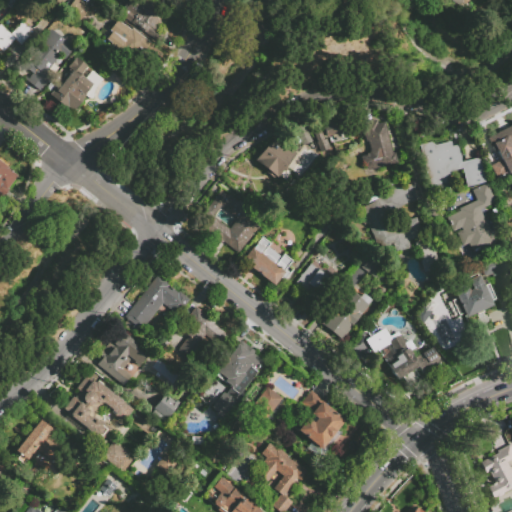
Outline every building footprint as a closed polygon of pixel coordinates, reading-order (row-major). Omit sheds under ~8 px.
[(3,0),(2,2),(11,11),(20,0),(3,0)] [(73,0),(79,0),(88,8),(80,19),(67,8),(73,0)] [(130,0),(143,0),(164,13),(150,36),(120,16),(130,0)] [(440,0),(440,1),(457,11),(463,0),(440,0)] [(117,19),(131,29),(132,27),(151,42),(135,63),(115,48),(116,46),(104,37),(117,19)] [(2,52),(0,50),(0,23),(10,33),(22,21),(33,31),(21,45),(14,39),(2,52)] [(49,28),(73,46),(63,59),(58,55),(45,72),(50,77),(40,90),(26,80),(32,72),(21,64),(49,28)] [(71,112),(48,94),(68,68),(66,67),(75,56),(87,65),(80,74),(93,84),(71,112)] [(322,125),(321,120),(345,113),(349,129),(340,131),(341,136),(335,137),(334,134),(326,136),(329,146),(318,149),(314,135),(312,128),(322,125)] [(400,164),(368,173),(364,158),(373,155),(369,143),(369,144),(364,125),(379,121),(380,126),(387,124),(395,155),(397,154),(400,164)] [(485,136),(511,121),(511,173),(507,176),(505,174),(497,179),(489,164),(498,159),(485,136)] [(293,128),(302,124),(310,141),(302,145),(293,128)] [(253,162),(272,137),(294,154),(285,165),(292,171),(284,181),(277,175),(273,181),(263,172),(264,170),(253,162)] [(451,183),(429,188),(420,143),(430,141),(435,144),(450,140),(451,145),(457,143),(461,160),(479,156),(484,181),(466,185),(462,168),(448,171),(451,183)] [(0,191),(4,194),(17,175),(13,173),(8,168),(9,167),(0,160),(0,191)] [(473,252),(469,242),(464,244),(458,232),(462,229),(461,226),(453,230),(446,216),(460,210),(459,208),(476,200),(472,190),(486,183),(495,202),(480,209),(496,242),(473,252)] [(247,208),(245,211),(260,223),(235,255),(195,224),(220,190),(226,195),(227,193),(247,208)] [(364,225),(357,210),(377,200),(384,214),(382,215),(389,226),(416,217),(421,236),(408,240),(409,247),(394,252),(391,246),(377,250),(374,240),(372,233),(366,223),(364,225)] [(343,214),(330,230),(320,222),(333,206),(343,214)] [(274,285),(242,260),(261,236),(270,243),(268,246),(281,257),(283,254),(292,261),(286,269),(290,273),(284,280),(280,277),(274,285)] [(429,236),(439,266),(422,271),(412,242),(429,236)] [(385,268),(376,280),(357,266),(367,254),(385,268)] [(511,267),(511,270),(493,277),(492,275),(485,277),(481,264),(508,255),(511,267)] [(311,265),(332,281),(316,303),(308,298),(310,295),(296,285),(311,265)] [(450,300),(456,297),(454,293),(467,286),(468,290),(471,288),(468,281),(479,276),(484,285),(488,283),(495,299),(491,301),(493,305),(482,310),(482,312),(476,315),(475,312),(464,317),(462,314),(457,316),(450,300)] [(126,319),(143,332),(163,305),(178,317),(190,300),(180,292),(178,294),(170,288),(171,287),(158,277),(126,319)] [(321,323),(348,289),(359,298),(363,293),(371,300),(340,339),(321,323)] [(196,308),(185,322),(194,329),(186,339),(187,340),(179,351),(193,362),(204,348),(200,344),(205,337),(222,350),(231,339),(210,323),(213,320),(196,308)] [(439,363),(422,373),(418,366),(396,379),(388,365),(397,360),(394,355),(396,354),(389,343),(373,353),(365,339),(384,328),(389,336),(397,331),(404,343),(409,340),(415,349),(410,352),(413,358),(430,348),(439,363)] [(96,364),(122,385),(130,375),(122,368),(129,358),(138,365),(148,352),(122,331),(112,343),(110,341),(101,351),(105,354),(96,364)] [(235,341),(228,350),(230,352),(221,364),(223,366),(218,374),(220,375),(217,378),(239,395),(258,371),(256,370),(262,362),(254,356),(256,353),(242,343),(241,345),(235,341)] [(95,380),(132,408),(122,421),(99,404),(90,416),(107,428),(97,441),(64,416),(67,412),(62,409),(72,396),(73,397),(78,391),(74,388),(84,375),(94,382),(95,380)] [(268,388),(283,400),(266,422),(251,410),(268,388)] [(161,424),(148,413),(166,391),(179,403),(161,424)] [(308,391),(320,400),(319,401),(343,419),(320,449),(295,431),(305,417),(312,422),(315,418),(309,414),(312,411),(304,404),(302,406),(298,403),(308,391)] [(210,407),(224,392),(236,403),(223,418),(210,407)] [(14,450),(38,419),(51,429),(48,433),(68,448),(49,472),(29,457),(24,465),(15,458),(19,454),(14,450)] [(101,455),(112,441),(133,456),(122,470),(101,455)] [(511,488),(502,493),(502,495),(498,497),(496,497),(492,499),(486,488),(493,484),(487,472),(484,474),(479,462),(496,454),(494,449),(508,442),(511,449),(511,458),(505,462),(508,468),(511,466),(511,488)] [(268,443),(260,454),(265,458),(262,462),(264,464),(257,473),(266,481),(274,471),(282,476),(271,489),(279,495),(270,506),(277,511),(283,511),(293,501),(284,494),(293,483),(296,485),(306,472),(296,463),(296,461),(295,460),(292,460),(290,461),(286,457),(287,455),(274,445),(272,447),(268,443)] [(154,465),(163,453),(173,460),(164,472),(154,465)] [(260,511),(245,499),(247,497),(222,477),(214,487),(221,492),(214,500),(215,504),(219,507),(223,507),(229,511),(260,511)] [(104,478),(115,486),(108,496),(97,488),(104,478)]
